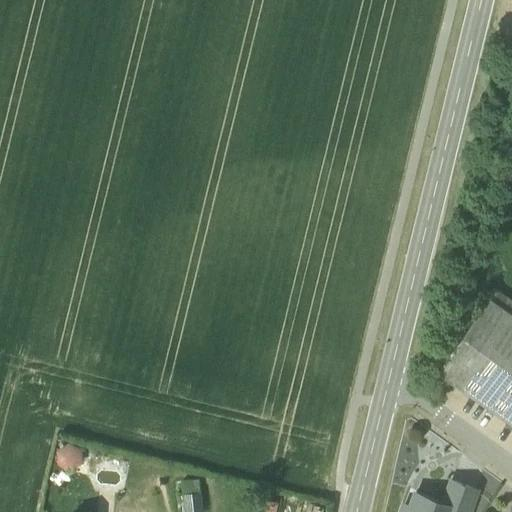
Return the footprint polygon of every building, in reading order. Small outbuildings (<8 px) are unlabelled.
[(511,310),(488,293),(436,367),(511,420),(511,310)] [(73,438),(57,433),(50,462),(68,466),(73,438)] [(68,466),(50,462),(44,484),(65,487),(68,466)] [(467,511),(476,488),(451,479),(443,501),(453,504),(450,511),(467,511)] [(202,511),(201,490),(181,491),(182,511),(202,511)] [(443,501),(421,493),(416,507),(405,503),(401,511),(450,511),(453,504),(443,501)] [(279,511),(315,511),(318,499),(282,494),(279,511)]
